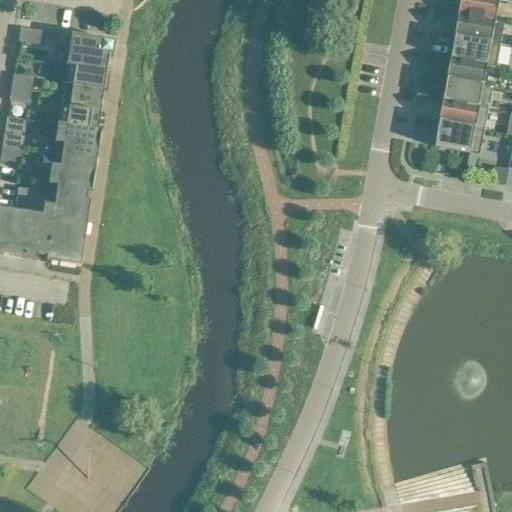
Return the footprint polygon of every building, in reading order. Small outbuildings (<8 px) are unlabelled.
[(494,0),(460,0),(457,17),(495,24),(495,23),(499,1),(494,0)] [(457,18),(454,39),(499,47),(503,25),(495,23),(495,24),(457,17),(457,18)] [(19,43),(42,47),(44,34),(20,30),(21,30),(19,43)] [(101,42),(90,40),(89,42),(90,42),(89,46),(80,45),(81,41),(81,39),(57,35),(55,49),(70,51),(67,68),(106,74),(109,57),(113,58),(115,44),(101,42)] [(454,40),(450,59),(450,60),(486,67),(495,69),(499,47),(454,39),(454,40)] [(450,60),(446,81),(483,88),(483,87),(486,67),(450,60)] [(98,91),(103,92),(106,74),(67,68),(62,97),(96,102),(98,91)] [(14,77),(12,90),(30,92),(32,80),(14,77)] [(446,82),(443,101),(442,101),(442,103),(479,109),(479,110),(488,112),(492,89),(483,87),(483,88),(446,81),(446,82)] [(28,105),(30,92),(12,90),(10,102),(28,105)] [(94,113),(96,102),(62,97),(58,127),(97,133),(97,132),(100,114),(94,113)] [(442,103),(438,124),(475,131),(475,129),(479,110),(479,109),(442,103)] [(438,125),(434,148),(479,156),(484,131),(475,129),(475,131),(438,124),(438,125)] [(89,151),(98,152),(101,133),(97,132),(97,133),(58,127),(55,143),(41,141),(39,154),(87,162),(89,151)] [(3,149),(21,151),(23,139),(4,136),(3,149)] [(19,164),(21,151),(3,149),(1,161),(19,164)] [(85,173),(87,162),(39,154),(37,168),(51,170),(48,187),(57,188),(92,193),(95,174),(85,173)] [(81,261),(90,204),(86,203),(88,193),(92,194),(92,193),(57,188),(56,199),(47,198),(47,194),(18,190),(14,213),(0,210),(0,255),(3,256),(37,262),(37,257),(46,259),(45,263),(59,265),(80,268),(81,261)]
